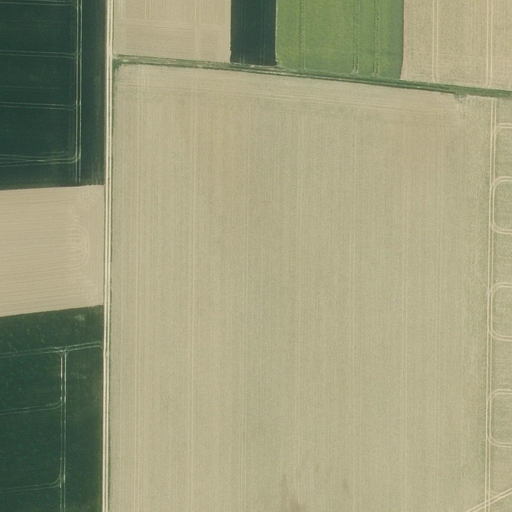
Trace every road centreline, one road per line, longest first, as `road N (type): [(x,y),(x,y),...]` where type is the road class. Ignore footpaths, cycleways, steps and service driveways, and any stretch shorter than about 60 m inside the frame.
road 1 (track): [(105,511),(110,0)]
road 2 (track): [(109,57),(511,94)]
